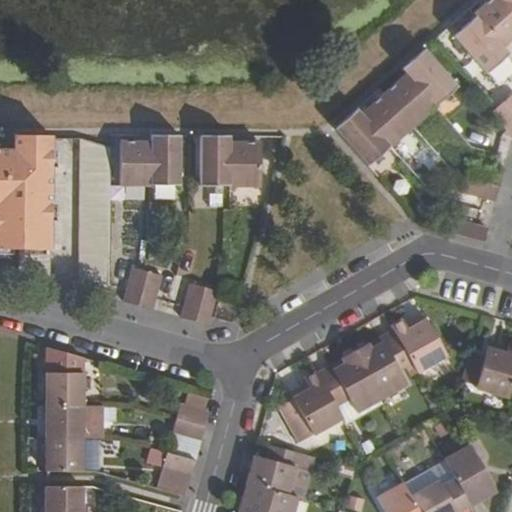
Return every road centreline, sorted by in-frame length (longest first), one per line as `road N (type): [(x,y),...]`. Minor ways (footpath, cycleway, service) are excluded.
road 1 (residential): [(243,360),(421,253),(511,273)]
road 2 (residential): [(0,302),(203,362),(243,360)]
road 3 (residential): [(204,511),(243,360)]
